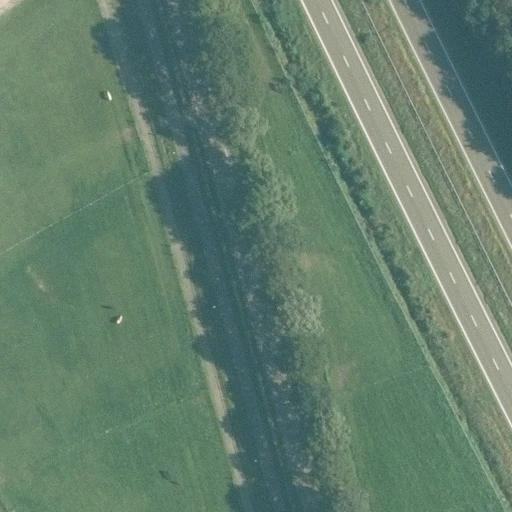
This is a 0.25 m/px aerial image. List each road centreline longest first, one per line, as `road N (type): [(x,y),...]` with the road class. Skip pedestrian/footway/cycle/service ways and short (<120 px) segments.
road 1 (tertiary): [(308,511),(170,0)]
road 2 (trunk): [(307,0),(511,396)]
road 3 (trunk): [(511,206),(407,0)]
